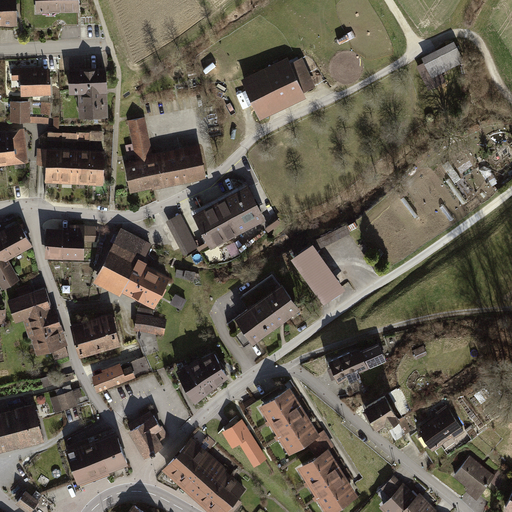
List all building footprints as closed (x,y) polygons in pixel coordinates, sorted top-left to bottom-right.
[(0,0),(0,26),(18,26),(17,0),(0,0)] [(36,0),(37,14),(81,12),(80,0),(36,0)] [(442,71),(464,60),(454,39),(422,55),(424,61),(416,65),(429,89),(447,80),(442,71)] [(302,90),(314,85),(301,56),(290,61),(288,56),(240,77),(258,117),(305,96),(302,90)] [(22,96),(52,95),(50,69),(42,69),(42,67),(12,69),(12,80),(21,80),(22,96)] [(80,119),(109,117),(107,67),(69,69),(70,95),(79,95),(80,119)] [(49,118),(31,117),(31,101),(11,101),(11,122),(49,124),(49,118)] [(51,102),(42,102),(41,114),(51,115),(51,102)] [(154,190),(208,179),(201,145),(153,154),(146,118),(129,121),(133,144),(126,145),(130,162),(126,163),(132,193),(153,189),(154,190)] [(0,166),(29,163),(25,128),(0,131),(0,166)] [(63,133),(48,132),(48,140),(77,142),(77,141),(91,141),(91,140),(103,141),(104,132),(91,131),(91,132),(77,131),(77,133),(63,132),(63,133)] [(45,183),(104,186),(106,151),(47,148),(47,149),(37,148),(37,165),(47,166),(45,183)] [(494,176),(491,171),(486,174),(489,180),(494,176)] [(211,245),(267,217),(249,182),(193,210),(211,245)] [(184,253),(199,246),(181,212),(167,219),(166,220),(184,253)] [(8,257),(32,244),(19,220),(0,230),(0,283),(2,288),(20,278),(8,257)] [(84,240),(98,241),(99,225),(85,224),(85,222),(70,222),(69,227),(46,226),(44,257),(63,258),(63,256),(83,257),(84,240)] [(122,290),(154,307),(171,275),(146,262),(147,259),(143,257),(151,242),(121,226),(93,280),(120,294),(122,290)] [(324,304),(346,288),(312,241),(289,258),(324,304)] [(185,269),(177,268),(175,275),(184,277),(194,279),(196,270),(185,268),(185,269)] [(279,282),(273,273),(241,296),(247,305),(279,282)] [(254,341),(302,307),(283,280),(279,282),(247,305),(235,313),(237,316),(228,323),(244,346),(253,340),(254,341)] [(66,343),(68,343),(56,307),(52,308),(45,286),(44,286),(44,285),(29,290),(27,285),(17,288),(19,293),(7,297),(15,320),(23,317),(28,336),(30,335),(36,353),(51,347),(66,343)] [(187,298),(176,292),(170,302),(182,308),(187,298)] [(138,306),(137,312),(152,315),(153,309),(138,306)] [(70,322),(79,355),(121,344),(112,310),(70,322)] [(164,335),(168,318),(152,315),(137,312),(134,329),(164,335)] [(358,372),(386,360),(378,341),(360,348),(358,345),(327,358),(337,380),(347,376),(349,380),(360,376),(358,372)] [(66,343),(51,347),(55,359),(69,355),(66,343)] [(423,344),(412,349),(416,359),(427,354),(423,344)] [(195,400),(229,374),(214,349),(176,369),(195,400)] [(102,369),(91,373),(97,391),(152,370),(144,355),(121,364),(120,361),(102,368),(102,369)] [(57,372),(41,377),(43,386),(59,381),(57,372)] [(321,433),(320,431),(290,384),(259,404),(290,452),(307,441),(321,433)] [(484,386),(479,390),(486,399),(491,395),(484,386)] [(55,412),(78,404),(73,388),(72,389),(50,396),(55,412)] [(411,411),(397,388),(389,392),(402,416),(411,411)] [(397,420),(399,418),(384,393),(362,406),(375,427),(384,422),(386,426),(397,420)] [(0,449),(43,439),(34,401),(0,409),(0,449)] [(454,438),(465,431),(448,406),(417,427),(432,449),(452,436),(454,438)] [(127,428),(144,456),(164,444),(161,439),(168,434),(162,424),(161,425),(153,412),(127,428)] [(397,420),(405,434),(412,430),(403,416),(399,418),(397,420)] [(471,425),(465,429),(472,439),(478,435),(471,425)] [(78,481),(129,462),(116,427),(65,446),(78,481)] [(307,441),(315,454),(329,446),(330,447),(335,445),(324,428),(320,431),(321,433),(307,441)] [(211,511),(224,511),(247,487),(226,468),(228,467),(209,450),(216,442),(208,435),(201,443),(192,435),(162,467),(211,511)] [(327,511),(330,511),(359,494),(330,447),(329,446),(315,454),(298,465),(327,511)] [(477,497),(496,475),(470,453),(453,473),(467,485),(465,488),(477,497)] [(405,504),(416,494),(403,481),(402,482),(394,474),(381,486),(389,494),(379,504),(386,511),(406,511),(410,509),(405,504)] [(28,511),(29,511),(39,499),(38,499),(32,494),(26,489),(15,502),(28,511)] [(36,489),(32,494),(38,499),(42,494),(36,489)] [(511,511),(511,489),(503,509),(509,511),(511,511)] [(437,511),(436,510),(437,509),(419,491),(416,494),(405,504),(410,509),(406,511),(437,511)] [(149,511),(134,501),(125,511),(149,511)]
